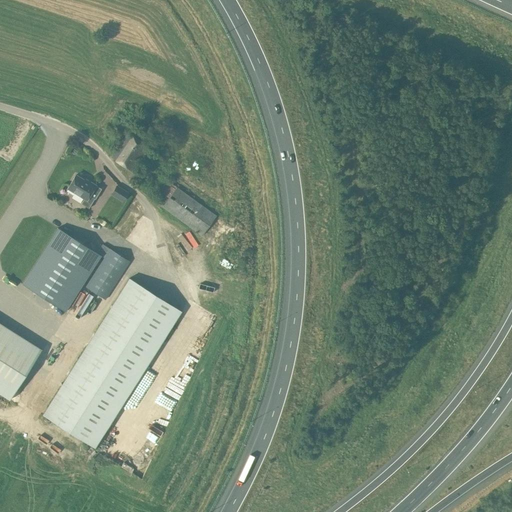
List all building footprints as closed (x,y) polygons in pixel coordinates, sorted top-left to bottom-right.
[(128,132),(110,157),(134,174),(129,182),(155,202),(169,182),(151,168),(156,163),(147,156),(147,157),(142,154),(148,146),(128,132)] [(102,189),(96,186),(96,185),(90,181),(89,183),(76,175),(67,188),(84,199),(81,204),(89,208),(95,199),(102,189)] [(117,186),(111,194),(123,201),(128,193),(117,186)] [(177,187),(162,207),(202,236),(216,216),(177,187)] [(21,283),(66,312),(101,256),(104,258),(86,287),(105,299),(129,261),(102,244),(97,253),(57,227),(21,283)] [(181,311),(129,278),(43,414),(95,447),(181,311)] [(0,391),(9,397),(42,347),(0,320),(0,391)] [(195,364),(203,344),(189,338),(180,358),(195,364)]
